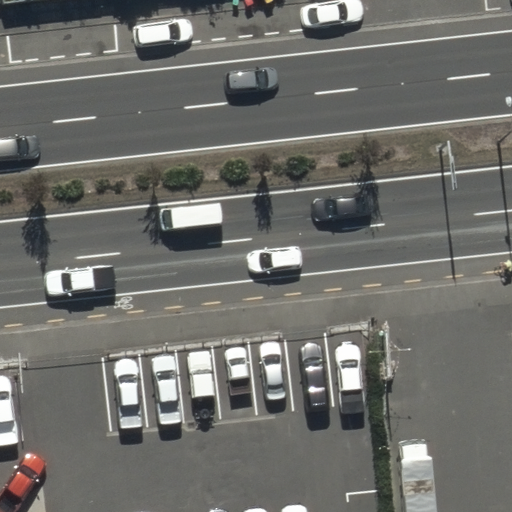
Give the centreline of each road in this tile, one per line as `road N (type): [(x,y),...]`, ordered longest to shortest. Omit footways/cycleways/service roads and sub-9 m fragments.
road 1 (primary): [(511,213),(0,269)]
road 2 (primary): [(0,129),(511,73)]
